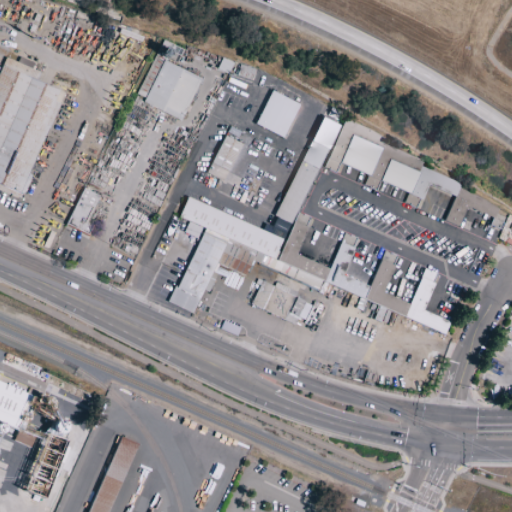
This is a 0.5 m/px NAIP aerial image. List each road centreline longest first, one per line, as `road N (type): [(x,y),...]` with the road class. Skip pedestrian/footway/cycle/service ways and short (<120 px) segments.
road 1 (primary): [(447,421),(163,335)]
road 2 (motorway): [(268,0),(341,31),(511,133)]
road 3 (tertiary): [(407,511),(506,277)]
road 4 (primary): [(163,335),(0,264)]
road 5 (primary): [(272,395),(435,447)]
road 6 (primary): [(163,335),(272,395)]
